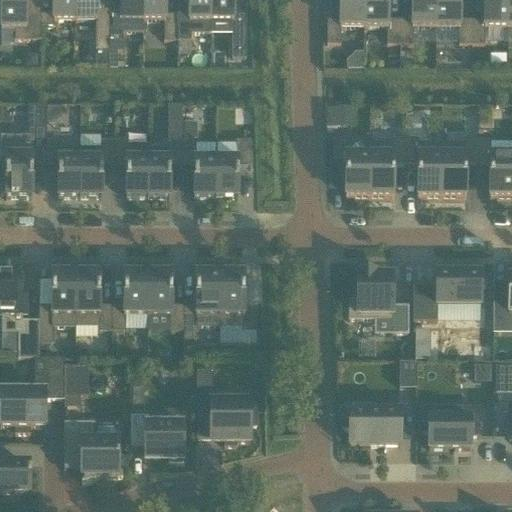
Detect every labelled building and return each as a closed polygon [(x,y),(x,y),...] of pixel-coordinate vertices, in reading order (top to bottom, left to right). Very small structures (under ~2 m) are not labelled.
[(0,0),(1,2),(0,2),(0,18),(1,18),(1,32),(14,32),(14,44),(41,44),(41,30),(41,16),(26,16),(25,0),(0,0)] [(41,16),(41,30),(54,30),(54,24),(75,24),(74,0),(52,0),(53,16),(41,16)] [(97,14),(96,0),(74,0),(75,24),(95,24),(95,54),(109,55),(109,14),(108,14),(97,14)] [(143,24),(142,0),(120,0),(121,4),(107,4),(107,6),(108,6),(108,14),(109,14),(109,55),(117,54),(122,55),(122,24),(143,24)] [(164,0),(142,0),(143,24),(164,24),(164,44),(177,44),(177,30),(177,17),(165,17),(164,0)] [(177,17),(177,30),(190,30),(190,24),(211,24),(210,0),(188,0),(189,17),(177,17)] [(210,0),(211,24),(232,24),(232,30),(231,61),(246,61),(246,17),(233,17),(232,0),(210,0)] [(363,30),(363,0),(339,0),(339,22),(327,22),(327,47),(340,47),(340,30),(363,30)] [(387,0),(363,0),(363,30),(386,31),(386,47),(399,47),(399,22),(387,22),(387,0)] [(399,22),(399,47),(413,47),(413,31),(435,31),(435,0),(411,0),(411,22),(399,22)] [(459,0),(435,0),(435,31),(458,31),(458,48),(471,48),(471,22),(459,22),(459,0)] [(507,31),(507,0),(483,0),(483,22),(471,22),(471,48),(484,48),(484,31),(507,31)] [(109,55),(108,71),(116,72),(117,72),(117,69),(117,54),(109,55)] [(168,107),(168,141),(196,140),(196,123),(182,123),(182,107),(168,107)] [(350,108),(326,109),(327,129),(351,128),(350,108)] [(32,169),(45,169),(45,142),(32,142),(32,138),(1,139),(1,157),(5,157),(5,184),(1,184),(1,197),(5,197),(5,201),(32,201),(32,169)] [(345,200),(369,200),(369,158),(346,157),(346,141),(332,141),(332,166),(345,166),(345,200)] [(393,166),(405,166),(405,141),(392,141),(392,146),(369,146),(369,158),(369,200),(393,200),(393,166)] [(417,200),(441,200),(441,146),(418,146),(418,141),(405,141),(405,166),(417,166),(417,200)] [(465,166),(477,166),(477,141),(464,141),(464,146),(441,146),(441,200),(465,200),(465,166)] [(489,200),(511,200),(511,157),(490,158),(490,141),(477,141),(477,166),(489,166),(489,200)] [(45,169),(58,169),(58,200),(80,200),(80,161),(80,149),(59,149),(59,142),(45,142),(45,169)] [(102,169),(114,169),(114,143),(100,143),(100,161),(80,161),(80,200),(102,200),(102,169)] [(126,201),(147,201),(147,161),(127,161),(127,143),(114,143),(114,169),(126,169),(126,201)] [(182,169),(182,143),(168,143),(168,151),(148,151),(147,161),(147,201),(170,201),(170,169),(182,169)] [(194,201),(216,201),(216,162),(196,161),(196,143),(182,143),(182,169),(194,169),(194,201)] [(236,161),(216,162),(216,201),(238,201),(238,169),(251,169),(251,143),(236,143),(236,161)] [(75,276),(52,275),(51,307),(38,308),(38,323),(38,346),(53,346),(53,330),(75,330),(75,276)] [(100,275),(75,276),(75,330),(98,330),(98,334),(111,334),(111,308),(99,308),(100,275)] [(147,275),(124,275),(123,308),(111,308),(111,334),(125,334),(125,318),(148,318),(147,275)] [(171,308),(172,275),(147,275),(148,318),(170,318),(170,334),(183,334),(183,308),(171,308)] [(183,308),(183,334),(183,342),(197,342),(197,330),(219,330),(219,276),(195,276),(195,308),(183,308)] [(243,276),(219,276),(219,330),(242,330),(242,334),(256,334),(256,308),(243,308),(243,276)] [(408,308),(393,308),(393,279),(375,279),(375,276),(359,276),(359,279),(357,279),(357,303),(349,303),(349,322),(374,322),(392,322),(391,336),(408,336),(408,308)] [(480,276),(436,276),(436,291),(432,291),(431,289),(412,289),(412,324),(431,324),(431,308),(480,308),(480,276)] [(492,285),(492,332),(511,332),(511,279),(508,279),(508,285),(492,285)] [(22,316),(26,316),(26,293),(22,293),(22,283),(10,283),(10,280),(0,280),(0,316),(1,316),(1,336),(18,336),(18,362),(38,362),(38,346),(38,323),(22,323),(22,316)] [(377,340),(378,359),(396,358),(395,340),(377,340)] [(34,394),(0,394),(0,430),(14,431),(14,438),(27,438),(27,431),(45,431),(45,403),(64,403),(64,368),(64,362),(44,362),(44,379),(34,379),(34,394)] [(416,391),(416,364),(399,364),(399,391),(416,391)] [(64,403),(64,410),(80,410),(80,392),(87,392),(87,369),(64,368),(64,403)] [(196,441),(210,441),(210,446),(223,446),(223,450),(236,450),(236,446),(250,446),(250,430),(255,430),(255,407),(250,407),(250,404),(213,404),(213,374),(196,374),(196,441)] [(133,397),(132,420),(143,420),(143,397),(133,397)] [(428,421),(428,425),(428,452),(469,452),(469,440),(480,440),(480,410),(455,410),(455,421),(428,421)] [(348,414),(348,431),(348,449),(400,449),(400,414),(348,414)] [(144,465),(146,465),(183,465),(183,427),(148,427),(147,420),(143,420),(132,420),(130,420),(130,451),(144,451),(144,465)] [(98,484),(97,480),(122,480),(122,459),(118,459),(118,443),(94,443),(94,425),(78,425),(78,439),(81,439),(81,480),(82,480),(84,485),(81,486),(81,488),(98,484)] [(1,467),(1,451),(0,451),(0,495),(28,495),(28,481),(30,481),(30,475),(28,475),(28,467),(1,467)]
